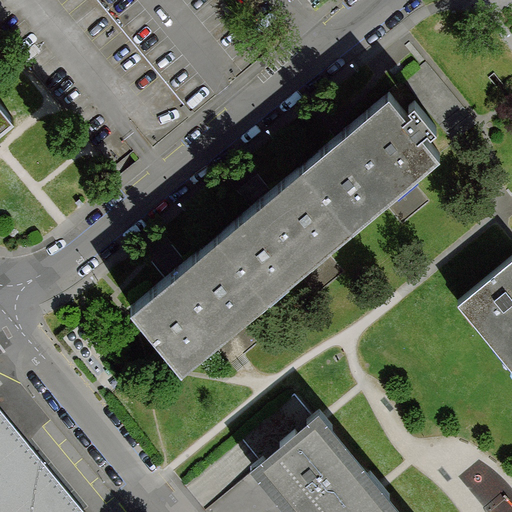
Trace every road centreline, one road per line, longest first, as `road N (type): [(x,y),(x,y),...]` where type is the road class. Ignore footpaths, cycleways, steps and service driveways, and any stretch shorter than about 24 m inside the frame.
road 1 (residential): [(0,303),(75,253),(386,0)]
road 2 (residential): [(0,306),(167,511)]
